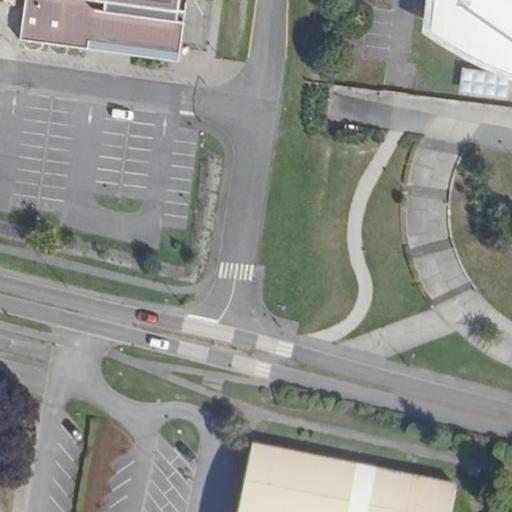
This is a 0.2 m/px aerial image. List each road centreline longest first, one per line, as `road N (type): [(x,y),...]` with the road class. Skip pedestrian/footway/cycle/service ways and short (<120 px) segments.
road 1 (secondary): [(0,302),(511,434)]
road 2 (secondary): [(511,410),(0,283)]
